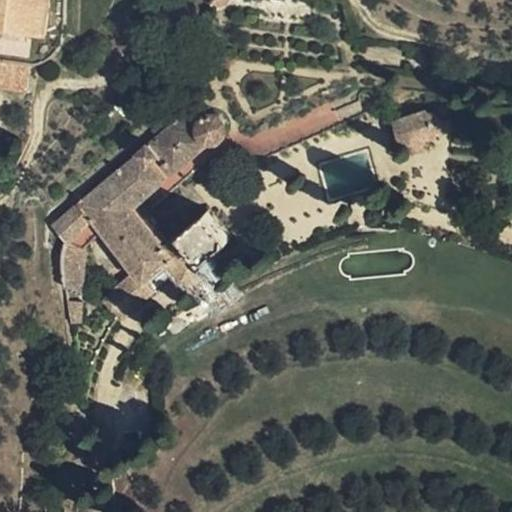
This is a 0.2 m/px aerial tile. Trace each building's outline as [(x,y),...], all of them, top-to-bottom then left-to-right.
[(0,0),(0,27),(47,33),(51,0),(0,0)] [(0,60),(43,65),(47,33),(0,27),(0,60)] [(0,116),(25,120),(26,94),(0,91),(0,116)] [(65,238),(66,288),(83,295),(86,247),(102,230),(136,271),(106,297),(124,318),(178,271),(184,277),(198,278),(205,271),(205,259),(231,236),(208,210),(166,246),(133,207),(168,176),(153,160),(160,155),(174,171),(206,143),(213,143),(216,143),(221,141),(225,138),(228,133),(229,128),(228,123),(226,118),(225,115),(220,112),(213,110),(207,111),(204,113),(191,98),(176,110),(174,109),(170,108),(167,109),(165,110),(162,113),(162,116),(162,119),(163,122),(149,134),(152,137),(137,149),(138,152),(53,224),(65,238)] [(396,117),(401,144),(440,137),(440,131),(442,131),(445,129),(447,126),(447,123),(447,119),(444,117),(441,115),(437,114),(428,115),(428,112),(396,117)] [(365,148),(317,165),(331,202),(378,185),(365,148)] [(83,303),(67,303),(70,323),(82,323),(83,303)]
